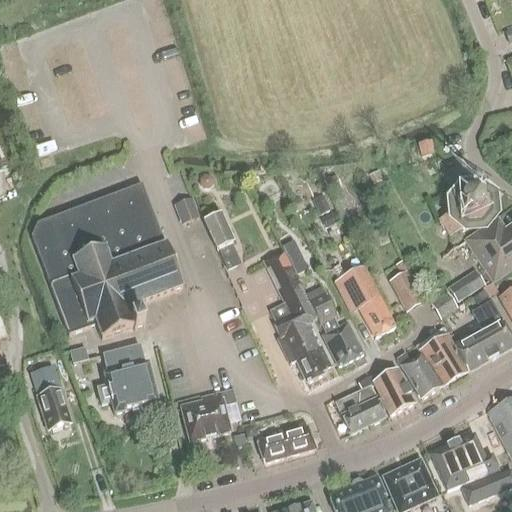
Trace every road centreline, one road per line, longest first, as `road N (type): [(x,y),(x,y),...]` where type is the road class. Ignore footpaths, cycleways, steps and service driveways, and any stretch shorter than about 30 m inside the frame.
road 1 (unclassified): [(312,402),(231,383),(122,115)]
road 2 (residential): [(511,192),(470,150),(493,68),(468,0)]
road 3 (secondary): [(340,467),(426,432),(511,371)]
road 4 (secondary): [(163,511),(340,467)]
road 5 (residential): [(312,402),(425,331)]
